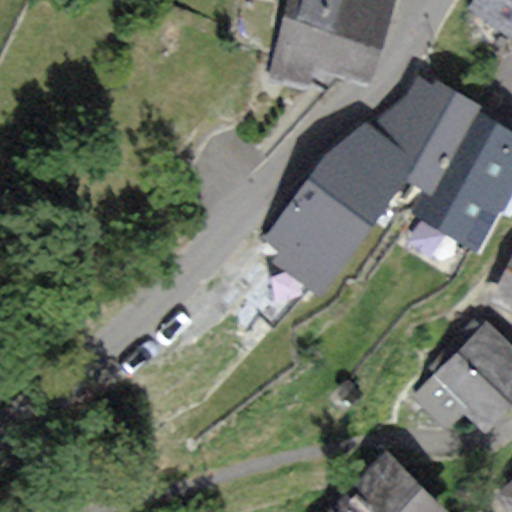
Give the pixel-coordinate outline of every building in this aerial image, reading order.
[(291,0),(273,69),(308,78),(313,58),(364,72),(383,0),(291,0)] [(511,0),(479,0),(476,6),(511,30),(511,0)] [(413,179),(426,188),(476,110),(438,85),(433,93),(421,85),(390,132),(427,156),(413,179)] [(511,187),(511,132),(482,114),(434,190),(423,209),(478,242),(511,187)] [(413,162),(368,128),(325,160),(271,235),(286,247),(279,260),(319,288),(369,223),(413,162)] [(511,277),(503,296),(511,300),(511,277)] [(511,398),(511,348),(490,326),(420,394),(446,420),(464,402),(486,424),(511,398)] [(441,511),(389,461),(340,511),(441,511)]
